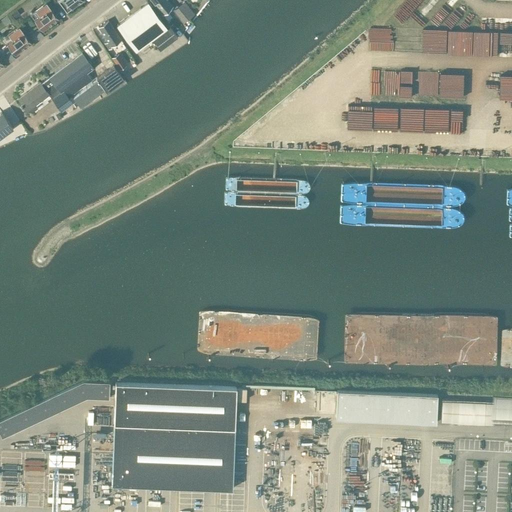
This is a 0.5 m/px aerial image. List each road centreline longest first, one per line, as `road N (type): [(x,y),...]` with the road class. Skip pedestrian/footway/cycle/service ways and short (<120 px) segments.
road 1 (unknown): [(478,64),(343,59),(301,98),(299,121),(320,136),(477,144)]
road 2 (residential): [(0,85),(111,0)]
